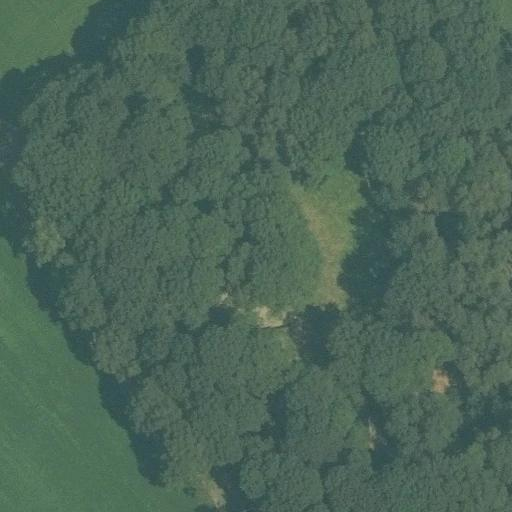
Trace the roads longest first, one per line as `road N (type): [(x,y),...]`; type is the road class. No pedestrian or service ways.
road 1 (unclassified): [(237,511),(12,160)]
road 2 (unclassified): [(12,160),(211,0)]
